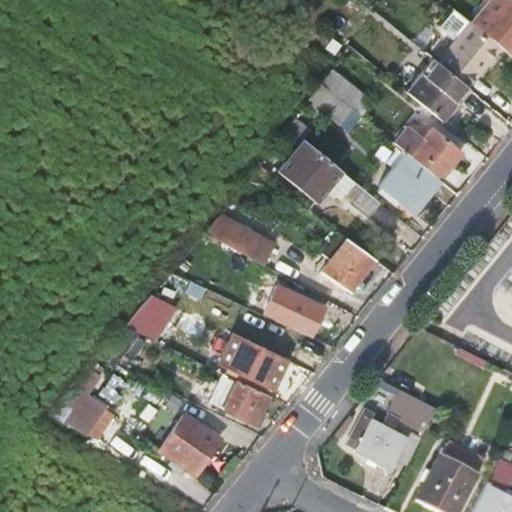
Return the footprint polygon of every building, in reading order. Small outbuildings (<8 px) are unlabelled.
[(511,4),(506,0),(498,0),(475,29),(500,50),(511,59),(511,4)] [(469,25),(437,66),(468,91),(500,50),(475,29),(469,25)] [(437,66),(433,63),(405,97),(440,125),(468,91),(437,66)] [(364,98),(331,71),(319,87),(352,113),(364,98)] [(319,87),(309,100),(341,127),(352,113),(319,87)] [(292,123),(286,131),(302,144),(308,136),(292,123)] [(409,134),(396,149),(406,157),(441,186),(463,159),(434,136),(426,146),(409,134)] [(380,206),(302,144),(278,174),(316,205),(332,188),(370,219),(380,206)] [(413,219),(441,186),(406,157),(378,191),(413,219)] [(237,228),(225,247),(254,264),(265,244),(237,228)] [(377,264),(345,241),(317,278),(335,291),(340,286),(350,293),(371,266),(373,267),(377,264)] [(310,314),(323,321),(325,316),(281,293),(268,315),(300,332),(310,314)] [(160,302),(150,297),(122,329),(132,334),(160,302)] [(306,329),(316,333),(323,321),(310,314),(300,332),(304,334),(306,329)] [(313,338),(316,333),(306,329),(304,334),(313,338)] [(95,360),(114,369),(123,355),(131,360),(143,344),(121,331),(95,360)] [(286,363),(234,338),(220,367),(271,391),(286,363)] [(268,399),(234,383),(220,414),(257,431),(264,417),(261,415),(268,399)] [(399,386),(387,409),(423,429),(435,405),(399,386)] [(84,443),(97,415),(64,400),(51,427),(84,443)] [(355,447),(391,466),(406,436),(361,412),(348,436),(358,441),(355,447)] [(84,443),(92,447),(106,418),(97,415),(84,443)] [(192,479),(215,442),(178,422),(156,458),(192,479)] [(418,500),(440,511),(460,511),(481,472),(443,452),(418,500)] [(511,465),(500,460),(473,511),(511,511),(511,498),(507,495),(511,485),(511,465)]
